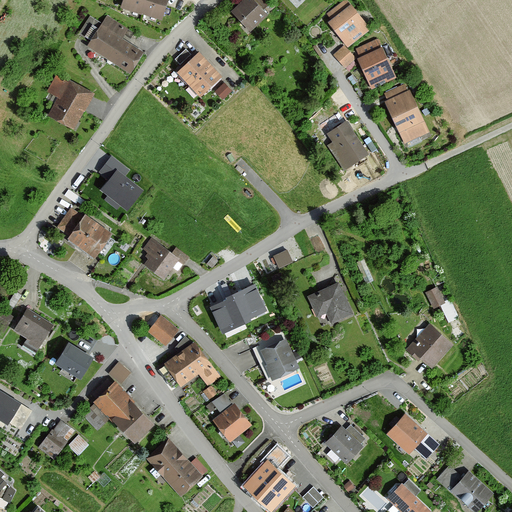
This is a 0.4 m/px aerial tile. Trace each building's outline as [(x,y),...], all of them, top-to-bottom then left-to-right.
[(123,0),(121,8),(162,21),(169,0),(123,0)] [(243,0),(228,13),(246,34),(268,15),(254,0),(243,0)] [(332,23),(351,47),(374,30),(356,6),(353,8),(348,3),(330,17),(334,22),(332,23)] [(87,46),(130,73),(144,52),(122,39),(129,28),(107,15),(87,46)] [(381,40),(357,50),(374,89),(397,79),(381,40)] [(358,60),(345,47),(334,57),(347,70),(358,60)] [(200,51),(175,73),(198,99),(223,77),(200,51)] [(47,115),(73,130),(94,94),(68,79),(47,115)] [(431,136),(408,84),(382,96),(405,147),(431,136)] [(327,105),(308,117),(321,137),(325,134),(331,142),(326,145),(344,172),(370,155),(346,120),(340,124),(327,105)] [(109,180),(102,190),(127,209),(141,191),(124,178),(129,170),(111,157),(100,173),(109,180)] [(87,214),(66,240),(93,261),(113,234),(87,214)] [(162,244),(144,265),(163,282),(181,261),(162,244)] [(287,250),(274,256),(279,268),(292,262),(287,250)] [(234,283),(245,279),(241,270),(231,274),(234,283)] [(220,290),(231,286),(227,278),(217,282),(220,290)] [(340,283),(308,295),(321,328),(353,315),(340,283)] [(227,299),(210,308),(223,333),(250,320),(250,318),(267,310),(255,285),(227,298),(227,299)] [(437,287),(426,293),(434,308),(445,303),(437,287)] [(41,347),(57,320),(29,303),(13,330),(41,347)] [(162,312),(158,316),(174,329),(178,324),(162,312)] [(159,318),(146,336),(165,350),(178,333),(159,318)] [(429,323),(406,347),(432,371),(455,347),(429,323)] [(285,340),(261,350),(274,379),(298,368),(285,340)] [(96,360),(72,346),(60,367),(84,381),(96,360)] [(165,370),(179,391),(197,378),(205,389),(216,382),(213,377),(217,374),(198,347),(165,370)] [(118,362),(109,373),(121,383),(130,372),(118,362)] [(114,380),(91,401),(134,445),(156,423),(114,380)] [(226,388),(214,395),(220,405),(232,398),(226,388)] [(0,391),(0,420),(8,425),(21,405),(0,391)] [(211,422),(228,445),(251,428),(234,405),(211,422)] [(404,416),(385,438),(408,457),(427,436),(404,416)] [(62,420),(40,443),(55,458),(77,434),(62,420)] [(344,467),(363,450),(342,428),(323,445),(344,467)] [(178,499),(181,496),(203,478),(199,473),(205,468),(195,457),(190,461),(169,437),(144,458),(178,499)] [(278,467),(292,453),(279,441),(265,455),(270,459),(278,467)] [(269,511),(295,484),(278,467),(270,459),(243,486),(269,511)] [(0,494),(11,481),(8,478),(10,475),(0,467),(0,494)] [(466,473),(449,493),(471,511),(479,511),(494,496),(466,473)] [(428,511),(401,485),(386,501),(396,511),(428,511)] [(313,487),(302,497),(313,508),(324,498),(313,487)]
